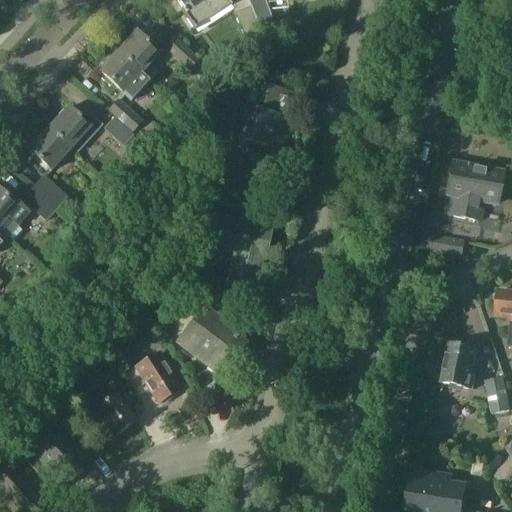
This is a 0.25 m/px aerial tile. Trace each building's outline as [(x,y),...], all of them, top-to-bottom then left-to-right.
[(230,7),(225,0),(176,0),(183,10),(180,12),(194,33),(195,32),(193,29),(228,5),(229,8),(230,7)] [(247,0),(251,8),(257,25),(271,20),(268,11),(264,0),(247,0)] [(242,37),(259,31),(260,31),(257,25),(251,8),(233,14),(242,37)] [(136,35),(118,55),(140,74),(146,68),(149,71),(161,58),(148,45),(150,43),(141,35),(139,38),(136,35)] [(198,61),(174,39),(165,49),(189,71),(198,61)] [(110,89),(112,86),(125,97),(132,103),(150,84),(140,75),(140,74),(118,55),(110,64),(107,61),(99,71),(102,74),(100,75),(102,78),(100,80),(110,89)] [(234,141),(286,153),(300,98),(284,94),(284,93),(227,79),(220,106),(241,111),(234,141)] [(140,124),(117,103),(108,112),(132,133),(140,124)] [(67,110),(48,132),(69,151),(89,129),(67,110)] [(131,138),(113,121),(104,131),(122,148),(131,138)] [(69,151),(48,132),(28,154),(49,173),(69,151)] [(450,165),(445,195),(450,196),(446,216),(478,223),(481,211),(476,210),(478,202),(496,205),(502,175),(450,165)] [(43,180),(34,191),(56,211),(66,199),(44,178),(43,179),(43,180)] [(45,223),(56,211),(34,191),(24,202),(23,201),(22,202),(45,223)] [(0,228),(8,220),(17,229),(29,216),(18,206),(16,207),(0,192),(0,228)] [(253,295),(252,295),(264,244),(269,246),(272,231),(206,216),(206,217),(211,218),(208,231),(210,232),(208,241),(211,248),(235,253),(226,291),(252,297),(253,295)] [(0,232),(0,249),(9,240),(0,232)] [(460,245),(437,240),(434,253),(458,257),(460,245)] [(511,350),(511,294),(498,293),(496,317),(511,318),(511,329),(510,350),(511,350)] [(223,325),(202,309),(177,343),(190,353),(195,348),(223,369),(241,345),(236,341),(237,339),(233,337),(232,338),(220,329),(223,325)] [(449,346),(441,386),(472,392),(475,379),(471,378),(476,352),(462,349),(463,347),(453,345),(452,347),(449,346)] [(134,368),(123,347),(112,354),(122,374),(134,368)] [(116,370),(105,354),(94,361),(106,378),(116,370)] [(156,359),(137,371),(143,379),(141,380),(158,406),(161,404),(162,407),(171,401),(170,398),(179,393),(170,378),(172,377),(165,365),(161,367),(156,359)] [(510,413),(502,380),(484,383),(492,417),(510,413)] [(136,423),(110,389),(89,405),(114,439),(136,423)] [(65,417),(46,397),(34,408),(53,428),(65,417)] [(86,464),(56,431),(32,453),(62,485),(86,464)] [(0,437),(0,458),(2,460),(12,451),(0,437)] [(511,460),(511,459),(494,479),(504,487),(511,477),(511,460)] [(10,463),(0,472),(0,499),(11,511),(33,511),(45,501),(10,463)] [(418,465),(409,511),(461,511),(460,511),(464,489),(477,492),(477,490),(447,485),(450,471),(448,470),(447,478),(434,476),(435,468),(434,468),(433,475),(418,473),(419,465),(418,465)]
